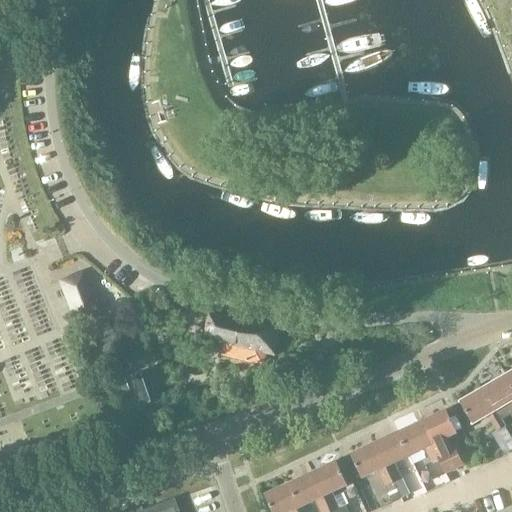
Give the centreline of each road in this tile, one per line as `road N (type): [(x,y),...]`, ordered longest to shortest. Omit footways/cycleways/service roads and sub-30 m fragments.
road 1 (unclassified): [(482,334),(435,318),(280,318),(190,294),(137,267),(88,215),(58,148),(48,76),(57,0)]
road 2 (unclassified): [(209,434),(482,334)]
road 3 (unclassified): [(0,505),(209,434)]
